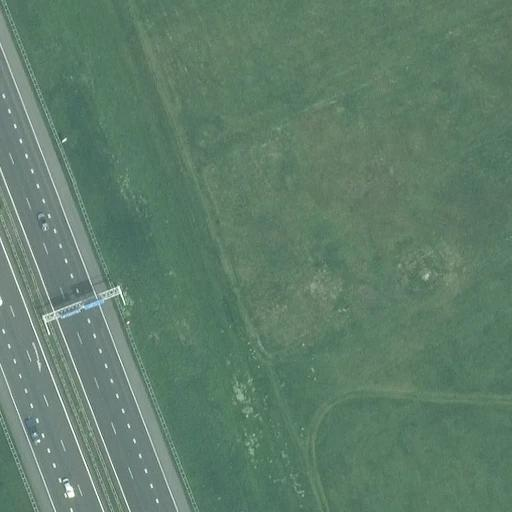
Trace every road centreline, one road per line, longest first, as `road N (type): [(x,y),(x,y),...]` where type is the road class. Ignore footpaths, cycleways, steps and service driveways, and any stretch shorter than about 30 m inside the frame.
road 1 (motorway): [(145,511),(0,128)]
road 2 (motorway): [(0,277),(89,511)]
